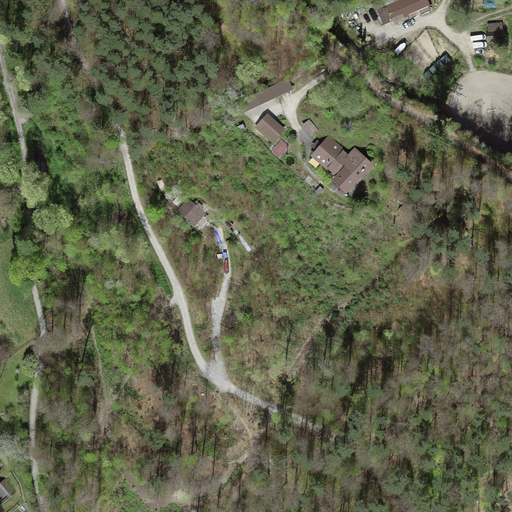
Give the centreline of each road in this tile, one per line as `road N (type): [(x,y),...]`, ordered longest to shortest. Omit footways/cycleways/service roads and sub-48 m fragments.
road 1 (track): [(61,0),(203,369),(350,447),(427,511)]
road 2 (track): [(44,511),(31,455),(41,320),(28,268),(23,146),(0,52)]
road 3 (track): [(307,142),(291,115),(297,96),(371,45),(434,18),(447,0)]
road 4 (track): [(225,386),(218,328),(228,275),(216,228)]
